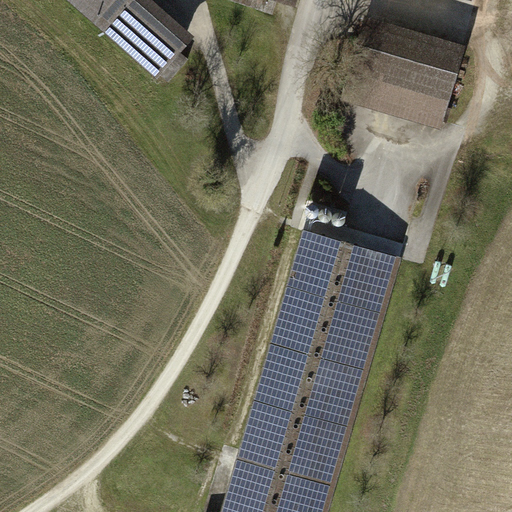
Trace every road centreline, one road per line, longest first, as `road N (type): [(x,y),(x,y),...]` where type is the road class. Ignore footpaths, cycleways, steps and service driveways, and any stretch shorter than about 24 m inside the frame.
road 1 (track): [(31,511),(143,417),(192,341),(263,189)]
road 2 (residential): [(263,189),(286,131),(314,0)]
